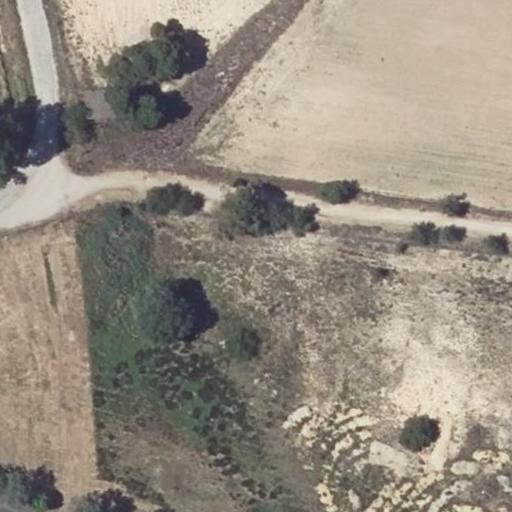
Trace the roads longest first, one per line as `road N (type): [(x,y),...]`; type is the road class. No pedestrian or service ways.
road 1 (track): [(46,167),(511,228)]
road 2 (unclassified): [(25,0),(49,99),(46,167),(0,211)]
